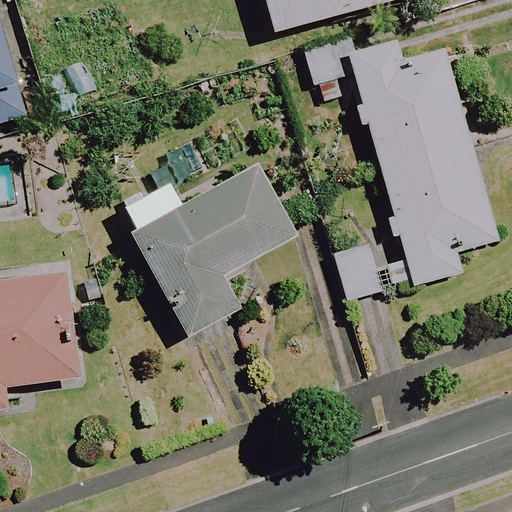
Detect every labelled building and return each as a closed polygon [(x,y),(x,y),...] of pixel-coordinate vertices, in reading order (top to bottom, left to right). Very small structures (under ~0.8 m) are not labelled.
[(262,0),(274,41),(421,0),(262,0)] [(0,99),(18,95),(0,22),(0,99)] [(358,135),(367,132),(392,220),(383,223),(390,249),(399,246),(412,293),(460,280),(454,259),(497,246),(444,57),(402,69),(396,48),(352,61),(349,48),(305,60),(314,92),(318,90),(324,111),(345,105),(339,84),(352,81),(360,110),(352,112),(358,135)] [(293,246),(254,176),(182,216),(169,191),(118,219),(187,345),(241,315),(224,284),(293,246)] [(378,295),(365,250),(331,259),(344,305),(378,295)] [(0,279),(0,417),(8,416),(5,395),(73,385),(57,271),(0,279)] [(400,370),(387,324),(353,333),(367,379),(400,370)]
